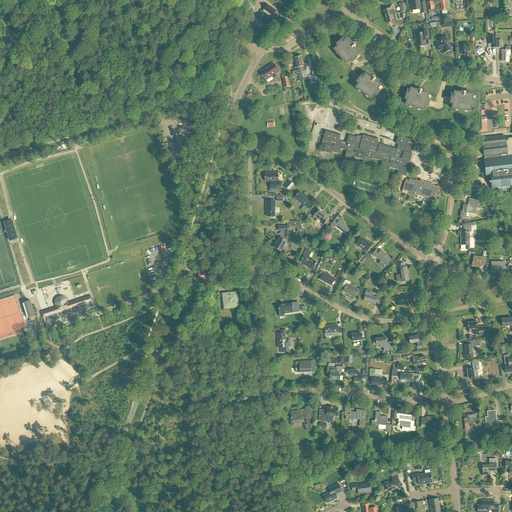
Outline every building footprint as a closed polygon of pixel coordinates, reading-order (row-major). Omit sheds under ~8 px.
[(420,3),(419,0),(410,0),(410,1),(411,11),(420,9),(421,13),(426,13),(425,2),(420,3)] [(383,10),(385,17),(392,15),(395,14),(395,11),(392,9),(394,5),(391,3),(387,9),(383,10)] [(267,14),(272,18),(276,12),(267,5),(263,11),(266,13),(267,14)] [(267,14),(263,20),(266,23),(268,25),(269,25),(272,27),(276,21),(272,18),(267,14)] [(395,14),(392,15),(385,17),(387,23),(390,22),(397,26),(402,28),(404,25),(399,22),(396,21),(397,20),(395,14)] [(420,32),(420,34),(415,34),(416,47),(426,46),(425,40),(429,40),(428,31),(420,32)] [(443,54),(452,50),(448,41),(449,41),(447,36),(437,41),(438,44),(437,44),(440,51),(442,50),(443,54)] [(337,44),(338,46),(334,50),(346,64),(350,60),(352,62),(356,58),(355,57),(359,53),(354,48),(356,47),(353,43),(351,44),(347,39),(343,42),(341,41),(337,44)] [(471,50),(467,43),(460,47),(461,50),(460,51),(466,61),(472,57),(468,52),(471,50)] [(506,47),(506,50),(502,50),(501,62),(508,62),(509,55),(510,55),(510,47),(506,47)] [(485,52),(482,48),(476,52),(479,56),(481,54),(482,55),(480,56),(487,65),(492,61),(488,56),(490,55),(487,51),(485,52)] [(302,56),(298,57),(299,62),(300,67),(301,67),(302,74),(308,73),(306,66),(305,66),(304,62),(303,61),(302,56)] [(299,62),(298,57),(294,58),(295,63),(295,64),(296,68),(294,68),(292,69),(293,76),(296,75),(298,75),(302,74),(301,67),(300,67),(299,62)] [(278,77),(276,74),(279,72),(277,69),(275,65),(273,66),(272,64),(260,72),(266,81),(272,76),(274,79),(278,77)] [(360,77),(357,82),(359,83),(356,88),(371,99),(374,94),(376,96),(379,91),(377,89),(380,85),(375,81),(376,80),(372,77),(371,78),(366,74),(362,79),(360,77)] [(283,78),(282,78),(284,88),(290,87),(288,77),(283,78)] [(411,89),(409,94),(407,93),(405,99),(408,100),(406,105),(423,110),(425,105),(427,106),(429,100),(427,100),(428,95),(422,92),(422,91),(418,89),(417,91),(411,89)] [(451,98),(451,103),(453,104),(452,109),(470,111),(471,106),(473,106),(474,101),(472,100),(473,95),(466,94),(466,92),(461,92),(461,93),(454,93),(454,98),(451,98)] [(397,174),(406,176),(408,168),(410,161),(412,154),(411,153),(415,140),(398,136),(396,144),(398,144),(397,149),(395,149),(395,148),(386,146),(379,144),(377,144),(378,140),(363,135),(363,138),(360,137),(361,136),(357,136),(357,137),(349,135),(347,143),(339,140),(341,135),(325,131),(321,144),(325,145),(323,152),(331,154),(332,152),(339,154),(341,149),(347,151),(344,158),(353,161),(354,158),(363,160),(362,163),(370,166),(373,159),(382,161),(380,169),(388,171),(389,168),(398,171),(397,174)] [(505,138),(482,141),(483,151),(484,153),(485,153),(485,154),(486,156),(486,158),(484,158),(485,159),(485,161),(485,163),(487,177),(487,182),(492,181),(493,190),(511,188),(511,137),(507,138),(507,141),(505,141),(505,138)] [(278,173),(273,173),(265,173),(265,182),(270,182),(270,190),(281,190),(281,182),(278,182),(278,173)] [(437,195),(439,188),(439,187),(433,185),(433,184),(423,181),(423,182),(416,180),(416,181),(409,179),(409,180),(408,183),(405,182),(402,191),(403,191),(408,192),(408,193),(407,196),(417,199),(418,195),(434,200),(436,194),(437,195)] [(289,191),(294,185),(289,180),(284,186),(289,191)] [(305,212),(308,209),(309,209),(313,204),(310,201),(311,200),(307,196),(306,197),(300,191),(295,198),(304,206),(301,210),(305,212)] [(395,191),(392,200),(395,201),(398,202),(399,199),(401,193),(398,192),(395,191)] [(476,214),(477,207),(480,208),(481,200),(469,198),(468,202),(470,203),(469,206),(463,205),(462,217),(466,218),(467,213),(476,214)] [(275,201),(266,201),(266,210),(267,210),(267,217),(275,217),(275,201)] [(318,210),(313,216),(317,220),(321,223),(320,224),(323,226),(329,217),(326,215),(318,210)] [(4,220),(7,236),(11,236),(12,239),(16,238),(12,219),(4,220)] [(338,222),(335,220),(331,225),(334,227),(335,226),(346,235),(351,229),(340,220),(338,222)] [(299,223),(291,223),(291,227),(297,227),(300,232),(302,231),(299,223)] [(471,231),(471,225),(464,226),(464,231),(461,231),(461,245),(466,245),(466,249),(470,249),(470,245),(469,245),(469,231),(471,231)] [(290,238),(290,226),(279,227),(279,231),(281,231),(281,234),(280,234),(280,235),(281,237),(280,238),(274,248),(281,251),(286,242),(284,241),(285,238),(290,238)] [(371,245),(361,237),(356,244),(366,252),(371,245)] [(319,248),(317,252),(322,254),(320,258),(323,259),(326,252),(319,248)] [(303,255),(304,255),(300,262),(307,266),(306,266),(312,269),(316,262),(309,258),(312,252),(306,249),(303,255)] [(376,256),(381,261),(378,264),(383,268),(386,265),(391,260),(381,250),(379,252),(377,250),(372,254),(375,257),(376,256)] [(367,252),(358,262),(361,264),(369,254),(367,252)] [(487,258),(474,256),(472,266),(482,267),(483,263),(486,263),(487,258)] [(505,262),(491,262),(491,272),(502,272),(502,267),(505,268),(505,262)] [(400,275),(396,276),(397,282),(401,281),(401,282),(409,281),(406,267),(404,267),(403,264),(397,265),(398,269),(399,268),(400,275)] [(339,271),(336,276),(341,279),(345,272),(343,270),(342,272),(339,271)] [(335,279),(323,273),(320,279),(331,286),(335,279)] [(342,287),(345,288),(343,291),(348,294),(354,297),(355,294),(358,296),(361,291),(357,289),(358,289),(355,288),(356,285),(351,283),(351,282),(347,280),(345,281),(342,287)] [(371,291),(367,289),(365,295),(364,301),(374,304),(375,302),(378,304),(380,297),(376,296),(376,297),(372,296),(373,292),(371,291)] [(225,308),(239,307),(237,292),(223,294),(225,308)] [(414,300),(413,294),(404,295),(404,297),(397,297),(397,298),(395,298),(395,299),(395,301),(396,302),(398,302),(398,305),(410,304),(410,301),(414,300)] [(54,303),(56,307),(41,312),(43,319),(44,318),(46,324),(47,328),(56,325),(55,321),(77,313),(95,307),(94,304),(92,304),(92,303),(93,302),(91,296),(68,304),(67,302),(66,299),(64,297),(61,296),(57,297),(55,300),(54,303)] [(23,303),(23,304),(28,318),(35,316),(31,301),(23,303)] [(287,304),(278,305),(279,315),(289,314),(293,314),(293,312),(300,311),(299,308),(293,309),(292,305),(287,305),(287,304)] [(511,318),(502,319),(502,326),(511,326),(511,329),(511,318)] [(478,324),(477,321),(473,322),(473,323),(467,323),(468,333),(475,332),(475,335),(487,334),(487,327),(480,327),(477,328),(477,325),(478,324)] [(324,333),(325,333),(325,337),(338,336),(338,334),(341,333),(341,328),(337,328),(337,325),(331,325),(331,326),(323,326),(324,333)] [(290,340),(286,340),(285,333),(287,333),(286,332),(290,331),(290,330),(280,331),(280,334),(277,334),(277,340),(278,340),(279,348),(281,348),(281,352),(291,351),(290,340)] [(356,334),(356,333),(352,333),(353,341),(361,340),(361,347),(366,346),(365,339),(362,340),(362,334),(356,334)] [(418,341),(418,335),(408,336),(409,343),(416,342),(417,348),(417,350),(424,349),(422,340),(418,341)] [(386,337),(376,339),(376,345),(380,344),(381,348),(383,348),(384,352),(387,351),(393,350),(392,342),(387,343),(386,337)] [(479,340),(470,341),(466,342),(466,345),(465,345),(466,353),(464,354),(465,359),(473,358),(472,347),(480,346),(479,340)] [(412,357),(413,360),(414,365),(419,364),(418,364),(422,363),(422,364),(427,364),(426,362),(427,362),(425,357),(417,358),(417,356),(414,357),(413,354),(404,355),(403,356),(404,359),(408,358),(412,357)] [(511,371),(511,359),(509,360),(509,355),(503,356),(505,367),(504,367),(505,372),(511,371)] [(315,361),(296,362),(296,373),(316,372),(315,361)] [(477,373),(474,374),(474,371),(480,370),(479,365),(473,366),(473,368),(467,369),(468,379),(474,378),(477,377),(477,373)] [(327,375),(330,375),(330,379),(339,380),(339,372),(342,373),(342,367),(336,367),(336,368),(328,367),(327,375)] [(370,372),(369,378),(372,378),(371,384),(381,385),(386,385),(387,378),(382,378),(382,376),(375,375),(375,372),(375,373),(376,369),(373,369),(370,369),(370,372)] [(399,375),(400,378),(400,379),(401,379),(401,380),(401,381),(402,382),(403,382),(404,382),(404,381),(405,381),(405,380),(413,381),(412,389),(417,389),(419,374),(410,373),(410,371),(392,369),(392,376),(397,377),(399,375)] [(350,370),(349,378),(354,378),(354,382),(354,383),(359,383),(359,382),(362,382),(362,379),(367,379),(367,374),(368,371),(366,371),(365,371),(363,370),(363,374),(362,376),(357,375),(358,370),(350,370)] [(312,416),(315,415),(313,406),(311,406),(305,407),(305,409),(290,412),(292,421),(305,418),(307,424),(306,424),(304,425),(306,431),(314,428),(310,417),(312,416)] [(325,406),(325,410),(320,410),(319,410),(318,421),(328,422),(328,423),(330,424),(331,422),(333,423),(333,420),(334,416),(337,416),(338,408),(336,408),(334,407),(330,407),(328,407),(326,407),(325,406)] [(360,420),(359,427),(366,427),(366,422),(367,416),(367,411),(362,411),(363,410),(357,410),(356,411),(356,412),(354,412),(350,412),(351,409),(348,409),(345,408),(344,416),(346,416),(346,420),(350,420),(354,420),(354,419),(360,420)] [(488,417),(486,417),(487,427),(492,426),(492,429),(498,428),(504,427),(504,421),(496,422),(495,411),(488,412),(488,417)] [(374,421),(372,421),(372,427),(378,427),(379,425),(379,424),(386,425),(387,417),(380,416),(380,412),(376,412),(375,421),(374,421)] [(412,415),(397,414),(397,418),(399,419),(398,422),(397,423),(398,423),(398,425),(403,426),(403,430),(415,431),(415,427),(414,427),(414,421),(411,421),(412,415)] [(477,423),(476,414),(468,415),(468,419),(464,419),(466,430),(473,429),(472,423),(477,423)] [(421,424),(426,425),(426,427),(429,427),(429,433),(433,432),(434,433),(435,433),(434,425),(436,425),(436,417),(427,417),(427,418),(421,418),(421,424)] [(496,472),(496,463),(489,463),(489,465),(482,465),(482,476),(489,476),(489,472),(496,472)] [(432,483),(430,473),(420,475),(420,474),(412,475),(413,481),(418,481),(418,485),(432,483)] [(388,482),(384,482),(385,487),(387,486),(388,492),(392,492),(392,490),(395,489),(396,493),(394,493),(394,495),(402,494),(401,488),(400,488),(398,476),(391,477),(392,483),(389,484),(388,482)] [(357,485),(357,483),(351,484),(352,491),(358,490),(358,494),(371,492),(370,483),(357,485)] [(330,493),(323,496),(325,500),(327,503),(333,500),(337,498),(335,495),(342,491),(339,486),(338,484),(328,489),(330,493)] [(440,511),(438,500),(438,498),(428,500),(430,511),(440,511)] [(477,505),(477,511),(487,511),(487,509),(493,509),(493,511),(497,511),(498,505),(498,504),(493,504),(493,501),(481,501),(481,505),(477,505)]
